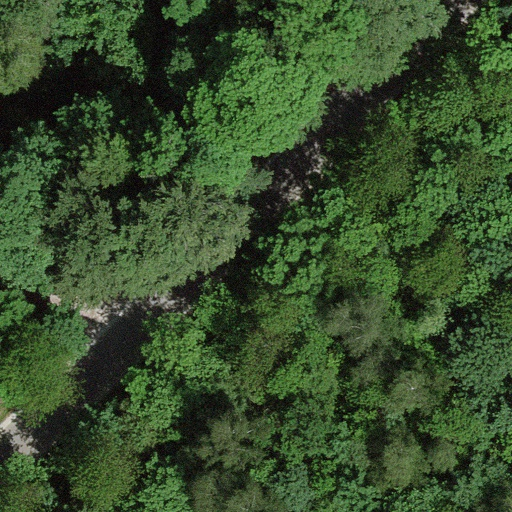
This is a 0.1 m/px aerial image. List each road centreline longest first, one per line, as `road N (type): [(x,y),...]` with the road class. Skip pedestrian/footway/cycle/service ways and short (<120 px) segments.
road 1 (unclassified): [(0,462),(455,0)]
road 2 (track): [(170,296),(0,283)]
